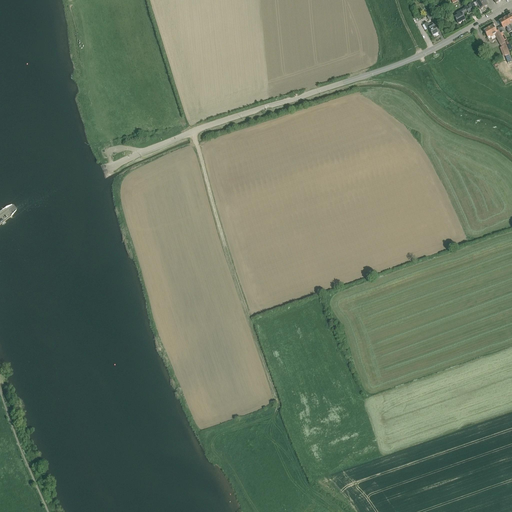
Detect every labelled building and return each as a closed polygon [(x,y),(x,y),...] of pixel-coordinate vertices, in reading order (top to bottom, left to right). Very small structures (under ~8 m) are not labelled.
[(478,0),(479,1),(476,3),(475,1),(474,2),(476,6),(476,7),(478,6),(480,10),(488,5),(485,1),(485,0),(478,0)] [(458,15),(454,17),(458,24),(465,20),(462,14),(467,11),(468,12),(476,7),(476,6),(474,2),(465,7),(466,8),(456,13),(458,15)] [(498,30),(501,36),(503,35),(502,33),(504,32),(502,29),(506,27),(508,30),(507,30),(509,33),(511,31),(511,29),(510,26),(505,18),(503,19),(502,19),(500,20),(499,21),(499,22),(502,26),(497,28),(498,30)] [(431,24),(427,23),(425,24),(427,30),(429,29),(432,36),(438,33),(434,26),(437,25),(435,22),(431,24)] [(510,54),(505,43),(501,36),(498,30),(496,31),(493,25),(483,31),(487,37),(490,36),(490,37),(494,35),(500,46),(501,45),(501,47),(500,48),(504,57),(505,56),(508,63),(511,61),(511,60),(509,55),(510,54)]
